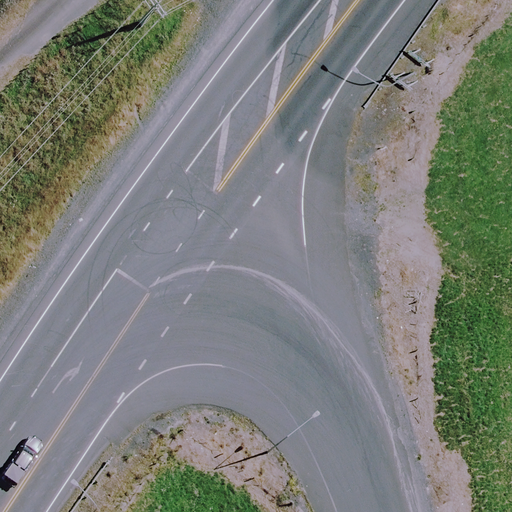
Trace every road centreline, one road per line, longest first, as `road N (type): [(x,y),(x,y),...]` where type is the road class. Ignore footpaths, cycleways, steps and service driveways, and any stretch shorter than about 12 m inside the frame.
road 1 (motorway): [(160,236),(231,288),(286,347),(321,402),(364,511)]
road 2 (tertiary): [(160,236),(0,483)]
road 3 (tertiary): [(335,0),(160,236)]
